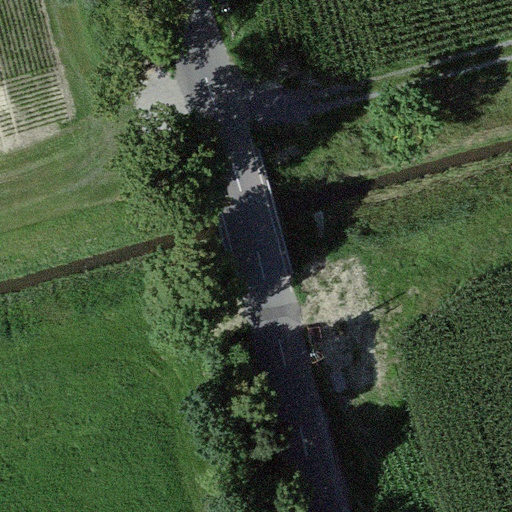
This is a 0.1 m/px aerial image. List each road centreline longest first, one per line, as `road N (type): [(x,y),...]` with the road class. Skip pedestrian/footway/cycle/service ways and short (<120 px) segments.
road 1 (tertiary): [(188,0),(333,511)]
road 2 (track): [(227,130),(511,51)]
